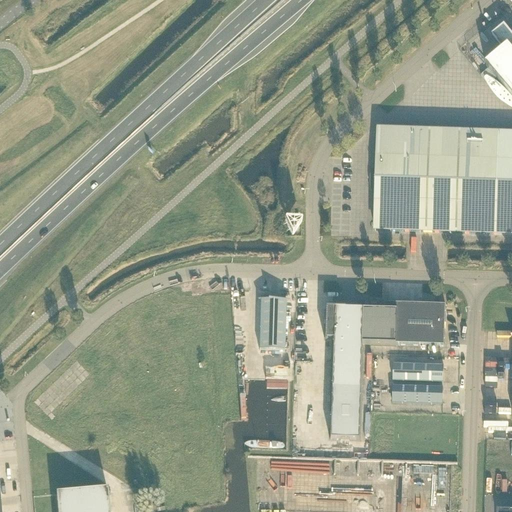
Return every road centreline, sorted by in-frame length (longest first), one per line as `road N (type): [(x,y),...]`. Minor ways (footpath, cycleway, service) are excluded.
road 1 (unclassified): [(28,511),(19,401),(91,324),(122,300),(181,277),(312,274)]
road 2 (trunk): [(0,270),(301,0)]
road 3 (trunk): [(266,0),(0,245)]
road 4 (unclassified): [(312,274),(313,185),(323,152),(492,0)]
road 5 (unclassified): [(475,279),(466,511)]
road 6 (unclassified): [(475,279),(312,274)]
